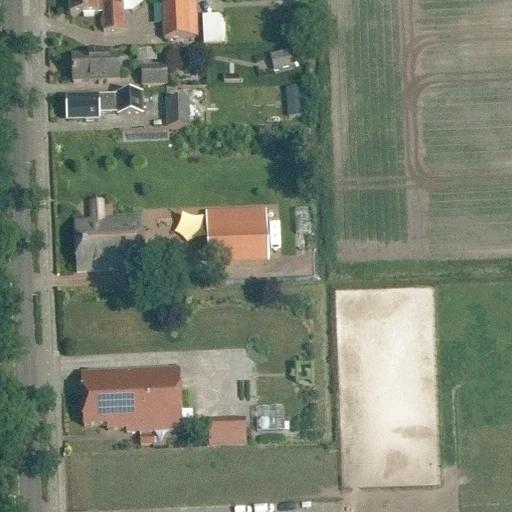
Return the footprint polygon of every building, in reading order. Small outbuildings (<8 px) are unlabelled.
[(96,17),(96,16),(101,16),(101,35),(121,35),(120,0),(67,0),(68,18),(96,17)] [(197,38),(195,3),(161,5),(163,40),(197,38)] [(207,48),(225,48),(225,22),(207,22),(207,48)] [(89,57),(72,58),(73,84),(119,83),(118,56),(108,56),(107,52),(89,53),(89,57)] [(166,88),(165,67),(140,67),(141,88),(166,88)] [(298,118),(299,90),(282,89),(281,118),(298,118)] [(116,97),(116,98),(65,99),(65,117),(71,117),(71,122),(84,122),(84,125),(98,124),(98,116),(117,116),(117,117),(142,116),(141,96),(116,97)] [(189,131),(188,103),(165,103),(165,132),(189,131)] [(91,225),(74,226),(76,275),(142,272),(140,223),(104,225),(103,203),(90,203),(91,225)] [(265,213),(205,215),(207,268),(267,266),(265,213)] [(177,373),(81,377),(83,430),(106,429),(106,434),(125,433),(125,437),(180,435),(177,373)] [(200,449),(242,447),(241,422),(199,424),(200,449)]
